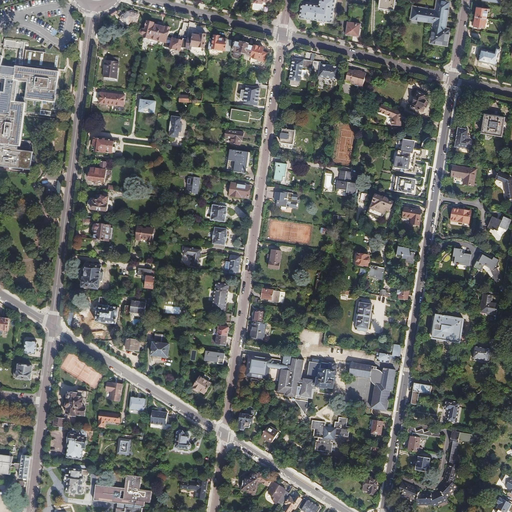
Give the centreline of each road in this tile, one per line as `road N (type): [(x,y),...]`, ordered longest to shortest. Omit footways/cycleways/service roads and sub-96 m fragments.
road 1 (tertiary): [(382,511),(453,78)]
road 2 (tertiary): [(224,434),(282,33)]
road 3 (tertiary): [(53,326),(91,6)]
road 4 (tertiary): [(224,434),(53,326)]
road 5 (tertiary): [(282,33),(453,78)]
road 6 (tertiary): [(346,511),(224,434)]
road 7 (tertiary): [(151,0),(282,33)]
